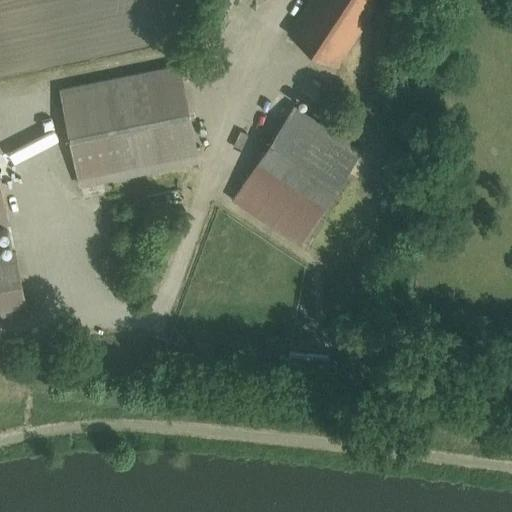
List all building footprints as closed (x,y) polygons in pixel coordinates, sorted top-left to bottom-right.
[(373,0),(303,0),(284,30),(334,62),(373,0)] [(58,77),(80,179),(200,153),(177,50),(58,77)] [(354,150),(286,107),(221,206),(289,249),(354,150)] [(317,347),(315,369),(371,373),(372,370),(373,351),(317,347)] [(511,358),(483,356),(481,384),(511,386),(511,358)]
